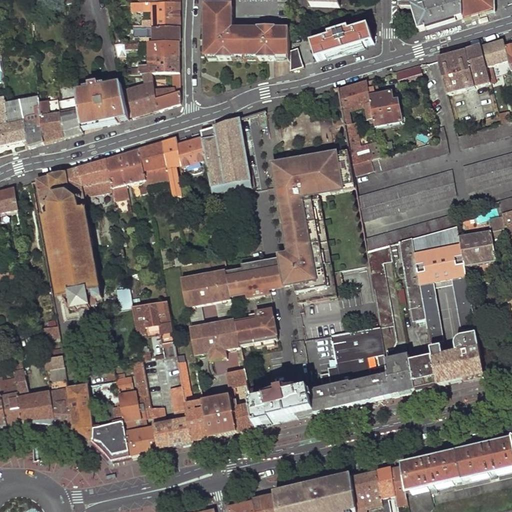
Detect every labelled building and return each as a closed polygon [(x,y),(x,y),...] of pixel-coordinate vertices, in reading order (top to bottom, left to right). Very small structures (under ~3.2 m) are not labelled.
[(225,0),(207,0),(208,15),(211,15),(211,27),(208,27),(208,35),(212,39),(212,47),(208,47),(208,57),(219,57),(219,61),(233,61),(233,57),(260,57),(260,61),(268,61),(268,57),(274,57),(291,58),(291,50),(291,17),(282,18),(282,31),(274,31),(274,28),(258,28),(258,31),(233,31),(233,6),(225,7),(225,0)] [(464,19),(463,0),(435,0),(426,3),(426,0),(401,0),(402,6),(413,6),(417,17),(416,18),(420,32),(431,29),(464,19)] [(463,0),(464,19),(490,12),(495,6),(494,0),(463,0)] [(141,4),(133,4),(134,13),(154,13),(154,22),(144,22),(144,29),(181,28),(181,2),(141,4)] [(144,29),(135,29),(135,36),(155,36),(155,43),(181,43),(181,28),(144,29)] [(374,45),(369,28),(362,30),(365,40),(323,53),(319,44),(312,46),(317,63),(334,57),(374,45)] [(319,44),(323,53),(365,40),(362,30),(350,34),(349,30),(330,36),(331,40),(319,44)] [(482,48),(487,68),(508,62),(505,49),(503,41),(492,44),(482,48)] [(155,43),(151,44),(152,58),(181,58),(181,43),(155,43)] [(461,55),(438,61),(447,96),(475,89),(474,88),(490,83),(487,68),(482,48),(466,52),(466,53),(461,55)] [(291,72),(304,68),(298,49),(291,50),(291,58),(291,72)] [(181,58),(152,58),(151,69),(132,69),(132,75),(143,75),(152,75),(175,75),(182,75),(181,58)] [(420,67),(397,74),(402,89),(423,82),(420,67)] [(129,92),(134,120),(156,113),(160,112),(157,97),(152,75),(143,75),(145,87),(129,92)] [(372,114),(374,128),(402,123),(398,101),(393,102),(391,93),(379,96),(376,80),(366,83),(372,114)] [(339,91),(344,122),(351,121),(350,115),(365,110),(366,116),(372,114),(366,83),(353,87),(339,91)] [(129,116),(124,86),(118,87),(108,89),(108,85),(101,86),(101,85),(92,85),(93,92),(78,94),(79,97),(80,109),(83,126),(90,124),(91,128),(103,126),(102,122),(109,120),(110,124),(122,121),(121,118),(126,117),(129,116)] [(157,97),(160,112),(182,105),(182,94),(177,95),(177,91),(175,91),(157,97)] [(60,100),(61,112),(80,109),(79,97),(60,100)] [(6,98),(0,99),(0,108),(1,119),(0,119),(0,147),(28,140),(26,123),(9,126),(7,111),(6,98)] [(60,100),(40,102),(40,103),(45,145),(55,142),(64,140),(61,112),(60,100)] [(28,140),(30,149),(37,147),(45,145),(40,103),(7,111),(9,126),(26,123),(28,140)] [(74,137),(84,134),(83,130),(83,126),(80,109),(61,112),(64,140),(74,137)] [(500,126),(510,123),(507,114),(497,115),(500,126)] [(252,190),(240,121),(221,127),(201,133),(202,140),(206,165),(212,196),(252,190)] [(500,126),(458,138),(460,151),(511,137),(511,122),(510,123),(500,126)] [(380,159),(378,150),(358,155),(352,125),(345,126),(350,154),(351,157),(352,167),(380,159)] [(352,167),(354,176),(372,172),(373,174),(448,154),(443,128),(435,130),(438,142),(380,159),(352,167)] [(169,178),(175,211),(180,210),(178,198),(181,198),(175,168),(182,167),(178,147),(177,140),(170,143),(163,145),(169,178)] [(182,167),(183,171),(206,165),(202,140),(190,144),(178,147),(182,167)] [(144,181),(144,183),(169,178),(163,145),(151,148),(139,152),(144,181)] [(106,162),(111,190),(144,181),(139,152),(122,157),(106,162)] [(350,154),(325,158),(326,162),(351,157),(350,154)] [(511,181),(511,155),(463,169),(466,193),(511,181)] [(331,192),(356,187),(354,176),(352,167),(351,157),(326,162),(325,158),(312,161),(313,164),(290,168),(289,165),(282,166),(282,170),(278,171),(301,299),(307,298),(308,305),(330,300),(327,282),(335,280),(332,265),(324,267),(323,260),(322,254),(330,253),(327,237),(319,238),(317,225),(314,211),(322,210),(320,202),(317,203),(315,194),(324,193),(324,196),(331,195),(331,192)] [(45,181),(38,183),(61,307),(68,306),(68,310),(70,310),(71,311),(74,311),(74,312),(77,312),(77,313),(84,312),(90,311),(89,309),(91,309),(91,307),(95,307),(97,303),(97,301),(103,300),(85,200),(111,193),(111,190),(106,162),(85,168),(45,181)] [(278,171),(277,167),(273,168),(290,257),(295,288),(299,306),(302,306),(301,299),(278,171)] [(357,196),(362,222),(454,197),(451,173),(357,196)] [(331,192),(331,195),(356,191),(356,187),(331,192)] [(0,223),(1,224),(10,223),(8,213),(18,211),(15,190),(2,193),(0,193),(0,223)] [(111,193),(115,212),(121,211),(117,192),(111,193)] [(317,203),(320,202),(320,197),(324,196),(324,193),(315,194),(317,203)] [(511,198),(498,203),(501,216),(511,213),(511,198)] [(317,225),(324,223),(322,210),(314,211),(317,225)] [(504,232),(511,230),(511,213),(501,216),(504,231),(504,232)] [(455,214),(442,218),(445,231),(457,228),(455,214)] [(488,220),(490,233),(504,231),(501,216),(488,220)] [(445,231),(442,218),(365,239),(367,252),(389,246),(394,245),(398,244),(413,240),(445,231)] [(319,238),(327,237),(324,223),(317,225),(319,238)] [(25,250),(20,226),(15,226),(19,251),(25,250)] [(453,281),(467,278),(465,268),(459,238),(457,228),(445,231),(413,240),(421,287),(435,285),(453,281)] [(459,238),(465,268),(496,262),(490,233),(459,238)] [(413,240),(398,244),(412,323),(427,321),(421,287),(413,240)] [(389,246),(391,260),(397,259),(394,245),(389,246)] [(381,329),(384,351),(393,349),(396,343),(383,264),(392,261),(391,260),(389,246),(367,252),(381,329)] [(184,261),(183,257),(171,260),(172,269),(185,266),(184,261)] [(290,257),(281,259),(281,260),(286,289),(295,288),(290,257)] [(199,258),(184,261),(185,266),(200,263),(199,258)] [(279,291),(286,289),(281,260),(274,261),(265,263),(266,267),(270,289),(271,292),(279,291)] [(266,267),(265,263),(242,267),(242,271),(266,267)] [(242,271),(227,274),(231,299),(247,297),(254,295),(254,300),(266,298),(265,293),(264,290),(270,289),(266,267),(242,271)] [(227,274),(178,283),(184,312),(187,311),(200,309),(215,306),(232,303),(231,299),(227,274)] [(0,285),(10,283),(9,275),(0,277),(0,285)] [(462,333),(477,330),(467,278),(453,281),(462,333)] [(327,282),(330,300),(338,299),(335,280),(327,282)] [(445,343),(435,285),(421,287),(427,321),(432,346),(445,343)] [(122,311),(134,308),(130,288),(117,291),(122,311)] [(232,303),(215,306),(219,327),(234,324),(230,307),(233,306),(232,303)] [(133,310),(137,330),(146,329),(146,332),(158,330),(160,337),(162,346),(175,344),(167,304),(133,310)] [(200,309),(187,311),(191,332),(204,330),(200,309)] [(275,343),(279,342),(274,316),(266,318),(265,314),(256,316),(258,323),(251,324),(250,321),(236,323),(240,349),(254,346),(275,343)] [(188,333),(194,360),(209,357),(211,364),(228,361),(226,353),(241,351),(240,349),(236,323),(234,324),(219,327),(204,330),(191,332),(188,333)] [(39,331),(42,342),(60,340),(58,328),(39,331)] [(386,362),(384,351),(381,329),(330,338),(336,372),(339,389),(350,386),(350,388),(389,379),(386,362)] [(158,330),(146,332),(147,335),(148,340),(160,337),(158,330)] [(442,350),(433,352),(435,361),(440,388),(449,386),(456,384),(463,383),(486,378),(478,337),(462,340),(460,342),(458,344),(456,348),(457,355),(450,357),(444,359),(442,350)] [(45,363),(63,360),(62,352),(44,355),(45,363)] [(150,361),(148,354),(141,355),(143,363),(150,361)] [(410,357),(386,362),(389,379),(393,399),(405,396),(417,393),(411,366),(410,357)] [(45,363),(48,373),(65,370),(63,360),(45,363)] [(435,361),(411,366),(417,393),(428,391),(440,388),(435,361)] [(24,426),(18,396),(7,398),(3,383),(7,382),(4,363),(0,363),(0,391),(1,398),(8,428),(14,427),(16,427),(19,426),(24,426)] [(56,427),(51,395),(28,398),(20,363),(10,364),(18,396),(24,426),(27,426),(36,425),(40,425),(47,425),(56,427)] [(152,412),(143,363),(131,365),(136,394),(131,395),(128,380),(116,381),(117,387),(124,425),(131,459),(149,455),(159,452),(152,412)] [(211,441),(204,404),(193,407),(185,366),(179,366),(183,389),(194,445),(211,441)] [(226,375),(231,398),(235,397),(234,394),(235,394),(234,386),(247,384),(244,371),(226,375)] [(336,372),(327,373),(330,391),(339,389),(336,372)] [(251,406),(255,431),(273,426),(273,424),(296,419),(298,419),(306,417),(309,416),(310,418),(328,413),(372,403),(393,399),(389,379),(350,388),(350,386),(339,389),(330,391),(323,392),(310,395),(308,396),(308,393),(301,395),(297,396),(297,394),(285,395),(285,390),(277,392),(277,397),(267,401),(267,403),(251,406)] [(67,382),(49,385),(51,395),(68,392),(68,390),(67,382)] [(322,384),(309,386),(310,395),(323,392),(322,384)] [(78,389),(68,390),(68,392),(75,433),(83,438),(84,439),(94,445),(93,430),(91,406),(88,387),(78,389)] [(117,426),(124,425),(117,387),(110,388),(117,426)] [(176,449),(194,445),(183,389),(172,391),(178,422),(166,425),(164,410),(152,412),(159,452),(176,449)] [(75,433),(68,392),(51,395),(56,427),(62,428),(66,430),(67,430),(75,433)] [(233,410),(231,399),(204,404),(211,441),(224,438),(238,434),(233,410)] [(251,406),(233,410),(238,434),(247,432),(255,431),(251,406)] [(124,425),(117,426),(93,430),(94,445),(97,448),(103,453),(103,454),(106,458),(112,464),(121,461),(131,459),(124,425)] [(37,439),(33,439),(34,461),(46,461),(45,439),(42,439),(37,439)] [(511,443),(429,462),(403,468),(408,502),(431,497),(431,495),(437,493),(436,489),(491,476),(492,481),(497,480),(496,475),(511,471),(511,443)] [(397,498),(398,508),(408,506),(408,502),(403,468),(397,469),(392,471),(397,498)] [(391,511),(390,500),(397,498),(392,471),(385,472),(379,474),(384,507),(385,511),(391,511)] [(359,511),(366,511),(384,507),(379,474),(366,477),(355,479),(359,511)] [(276,497),(278,511),(359,511),(355,479),(311,489),(308,490),(276,497)] [(254,502),(256,511),(278,511),(276,497),(265,500),(254,502)] [(432,511),(434,508),(431,497),(408,502),(408,506),(409,511),(432,511)] [(229,508),(230,511),(256,511),(254,502),(242,505),(229,508)]
